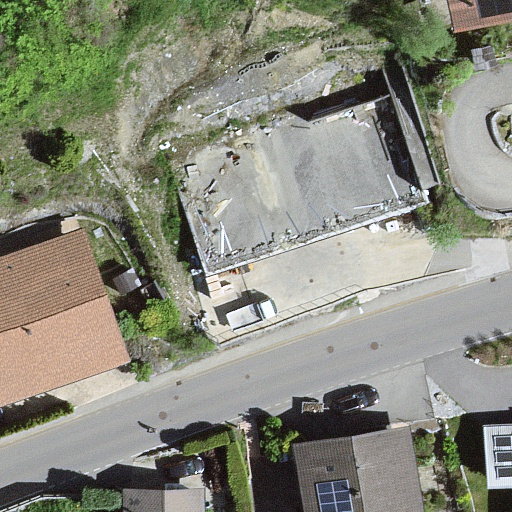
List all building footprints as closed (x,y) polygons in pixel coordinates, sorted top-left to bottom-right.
[(511,0),(444,0),(449,19),(511,6),(511,0)] [(290,220),(408,194),(385,92),(267,118),(290,220)] [(80,224),(0,250),(0,395),(125,353),(80,224)] [(422,511),(411,424),(286,440),(295,511),(422,511)] [(200,511),(200,485),(120,485),(119,511),(200,511)]
